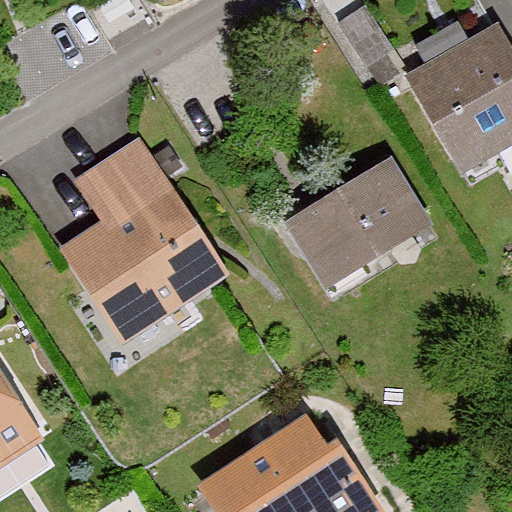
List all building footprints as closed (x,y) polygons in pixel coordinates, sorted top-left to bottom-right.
[(511,146),(511,38),(504,24),(413,79),(469,172),(511,146)] [(224,275),(142,138),(74,178),(105,229),(71,249),(123,336),(224,275)] [(398,157),(292,220),(334,289),(440,226),(398,157)] [(0,465),(47,437),(0,358),(0,465)] [(314,417),(201,485),(217,511),(390,511),(352,448),(337,456),(314,417)]
